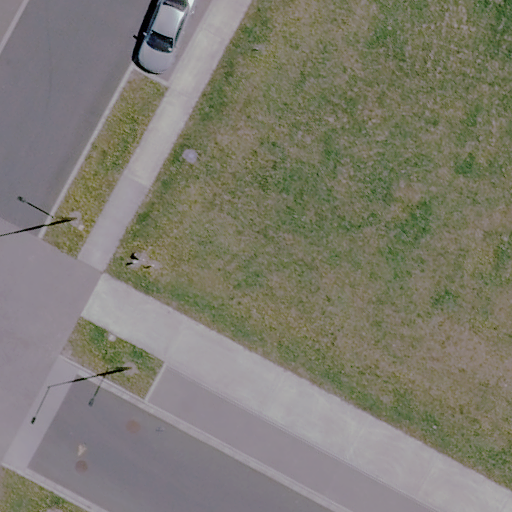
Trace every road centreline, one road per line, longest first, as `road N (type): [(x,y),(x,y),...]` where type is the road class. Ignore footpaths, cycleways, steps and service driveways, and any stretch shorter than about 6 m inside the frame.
road 1 (residential): [(0,420),(172,511)]
road 2 (residential): [(86,0),(0,165)]
